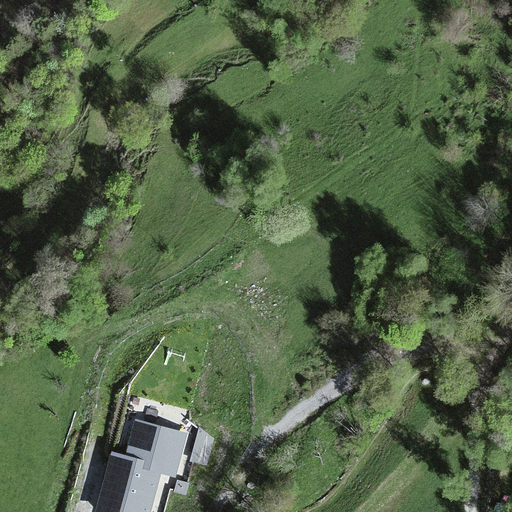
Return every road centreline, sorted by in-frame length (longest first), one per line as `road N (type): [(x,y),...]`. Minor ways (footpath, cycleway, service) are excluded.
road 1 (track): [(495,347),(399,353),(356,373),(281,423),(217,505)]
road 2 (track): [(470,511),(483,375),(511,322)]
road 3 (track): [(483,375),(368,511)]
